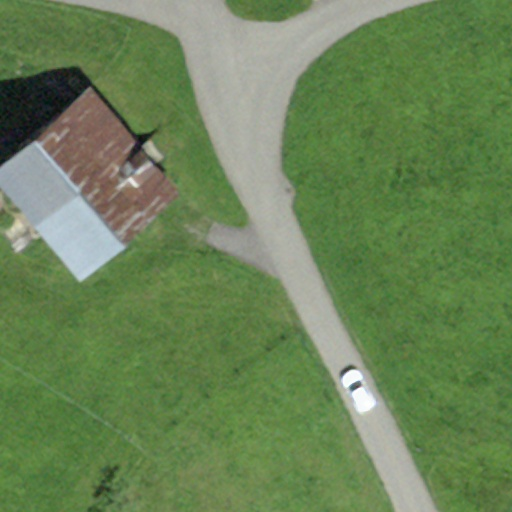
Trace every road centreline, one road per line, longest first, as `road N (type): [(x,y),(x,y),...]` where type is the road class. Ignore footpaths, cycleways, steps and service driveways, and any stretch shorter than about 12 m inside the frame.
road 1 (track): [(423,511),(280,226),(237,96),(220,0)]
road 2 (track): [(237,96),(335,13),(378,0)]
